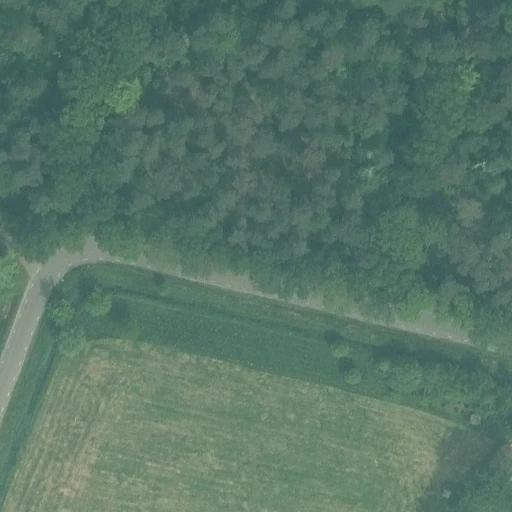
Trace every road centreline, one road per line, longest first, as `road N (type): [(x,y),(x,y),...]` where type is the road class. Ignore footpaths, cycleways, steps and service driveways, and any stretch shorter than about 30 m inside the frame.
road 1 (tertiary): [(56,263),(86,250),(511,353)]
road 2 (tertiary): [(0,385),(33,294),(56,263)]
